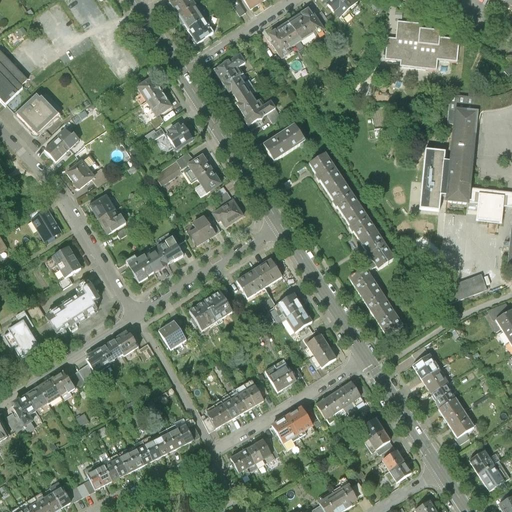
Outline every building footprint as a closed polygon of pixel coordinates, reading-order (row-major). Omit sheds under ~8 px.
[(171,5),(181,20),(197,10),(192,3),(196,1),(195,0),(177,0),(178,1),(171,5)] [(242,0),(250,11),(267,0),(242,0)] [(350,14),(337,0),(324,0),(323,1),(327,6),(327,7),(333,13),(334,13),(340,20),(341,18),(343,20),(350,14)] [(337,0),(350,14),(357,8),(355,6),(357,4),(352,0),(337,0)] [(511,0),(489,0),(485,11),(506,19),(505,21),(511,24),(511,0)] [(239,6),(233,10),(240,19),(245,15),(239,6)] [(197,10),(181,20),(189,33),(205,23),(197,10)] [(288,25),(300,44),(314,35),(315,38),(324,33),(314,18),(312,19),(307,12),(295,21),(292,20),(289,22),(289,24),(288,25)] [(321,13),(316,17),(323,28),(328,24),(321,13)] [(214,37),(205,23),(189,33),(198,46),(214,37)] [(420,26),(397,24),(396,33),(395,40),(387,40),(384,62),(400,63),(399,69),(436,72),(437,62),(457,64),(459,41),(439,38),(440,32),(420,30),(420,26)] [(300,44),(288,25),(287,26),(285,25),(282,27),(281,29),(269,38),(273,44),(271,46),(281,60),(289,55),(287,52),(300,44)] [(0,102),(5,108),(19,94),(16,92),(28,80),(0,52),(0,102)] [(220,71),(230,86),(246,76),(242,69),(252,62),(247,54),(220,71)] [(508,78),(511,73),(511,65),(503,73),(508,78)] [(239,99),(255,89),(246,76),(230,86),(239,99)] [(161,96),(152,81),(136,91),(145,106),(161,96)] [(255,89),(239,99),(247,113),(263,102),(255,89)] [(511,104),(511,92),(504,96),(495,99),(487,100),(477,100),(450,97),(447,126),(454,126),(455,113),(472,115),(472,110),(484,111),(494,110),(506,107),(511,104)] [(171,111),(161,96),(145,106),(140,109),(144,114),(149,111),(154,120),(155,122),(160,119),(171,111)] [(42,99),(40,100),(37,97),(15,118),(36,141),(60,119),(42,99)] [(278,101),(270,106),(267,100),(263,102),(247,113),(255,125),(282,108),(278,101)] [(511,210),(511,215),(507,270),(511,270),(511,194),(468,190),(476,115),(472,115),(455,113),(454,126),(450,164),(444,163),(445,154),(425,152),(419,212),(438,213),(440,198),(447,199),(446,203),(477,206),(475,222),(501,225),(502,209),(511,210)] [(155,129),(163,124),(160,119),(155,122),(154,120),(151,122),(155,129)] [(268,145),(281,165),(312,145),(299,125),(268,145)] [(183,127),(165,137),(175,154),(193,143),(183,127)] [(164,136),(161,131),(152,137),(155,142),(164,136)] [(44,152),(55,164),(79,142),(74,137),(71,140),(64,133),(44,152)] [(184,173),(188,180),(209,167),(198,150),(177,163),(184,173)] [(377,266),(352,282),(391,342),(413,328),(406,317),(394,299),(383,281),(378,274),(400,260),(331,154),(313,166),(322,180),(339,206),(357,234),(373,259),(377,266)] [(160,188),(184,173),(177,163),(154,178),(160,188)] [(79,191),(94,180),(81,164),(66,175),(79,191)] [(204,192),(218,183),(209,167),(188,180),(197,196),(204,192)] [(227,195),(226,196),(218,183),(204,192),(212,205),(217,202),(222,210),(233,204),(227,195)] [(88,206),(98,222),(116,210),(105,195),(88,206)] [(222,210),(216,215),(224,230),(242,220),(233,204),(222,210)] [(33,222),(28,225),(35,237),(40,234),(46,244),(59,236),(46,214),(43,209),(30,217),(33,222)] [(98,222),(108,237),(126,225),(116,210),(98,222)] [(188,235),(198,249),(216,237),(203,218),(192,226),(195,230),(188,235)] [(157,253),(166,266),(181,257),(172,244),(157,253)] [(56,268),(64,281),(69,278),(81,270),(68,250),(46,263),(51,271),(56,268)] [(157,253),(145,261),(153,275),(166,266),(157,253)] [(134,258),(126,264),(139,284),(153,275),(145,261),(143,259),(137,263),(134,258)] [(272,262),(255,272),(266,290),(283,280),(272,262)] [(266,290),(255,272),(237,283),(249,301),(266,290)] [(481,276),(438,293),(443,307),(486,292),(481,276)] [(69,278),(64,281),(57,284),(62,291),(73,285),(69,278)] [(82,296),(47,318),(55,333),(62,335),(97,312),(94,305),(101,299),(96,292),(96,286),(94,282),(87,284),(85,281),(76,287),(82,296)] [(219,293),(205,302),(217,323),(218,326),(232,313),(219,293)] [(277,306),(285,319),(302,309),(294,295),(277,306)] [(275,307),(270,299),(261,304),(266,312),(275,307)] [(205,302),(191,312),(202,331),(217,323),(205,302)] [(38,304),(26,311),(35,327),(47,318),(38,304)] [(275,307),(266,312),(274,326),(285,319),(277,306),(275,307)] [(302,309),(285,319),(295,334),(304,329),(308,327),(312,324),(302,309)] [(511,326),(511,311),(502,318),(509,329),(511,326)] [(40,348),(24,322),(5,334),(21,360),(40,348)] [(186,340),(173,322),(158,332),(171,351),(186,340)] [(312,334),(308,327),(304,329),(305,331),(299,335),(302,340),(312,334)] [(131,331),(115,342),(125,358),(141,348),(131,331)] [(312,334),(302,340),(306,345),(315,339),(312,334)] [(315,339),(306,345),(308,348),(313,356),(328,347),(320,335),(315,339)] [(115,342),(99,352),(110,368),(125,358),(115,342)] [(320,367),(322,370),(336,361),(328,347),(313,356),(320,367)] [(313,356),(308,348),(304,351),(309,359),(313,356)] [(99,352),(84,362),(94,378),(110,368),(99,352)] [(313,356),(309,359),(316,370),(320,367),(313,356)] [(412,367),(421,381),(438,371),(429,356),(412,367)] [(302,382),(290,362),(279,369),(292,388),(302,382)] [(292,388),(279,369),(271,375),(283,394),(292,388)] [(421,381),(428,393),(445,382),(438,371),(421,381)] [(65,373),(52,381),(63,399),(76,391),(65,373)] [(52,381),(38,390),(49,407),(63,399),(52,381)] [(259,387),(265,398),(273,394),(266,382),(259,387)] [(455,397),(445,382),(428,393),(438,408),(455,397)] [(349,384),(341,390),(353,408),(361,402),(349,384)] [(252,392),(260,406),(268,402),(265,398),(259,387),(251,391),(252,392)] [(49,407),(38,390),(24,399),(35,416),(49,407)] [(341,390),(332,396),(344,414),(353,408),(341,390)] [(260,406),(252,392),(245,397),(253,411),(260,406)] [(332,396),(323,402),(335,420),(344,414),(332,396)] [(245,416),(236,402),(234,397),(226,402),(237,420),(245,416)] [(253,411),(245,397),(236,402),(245,416),(253,411)] [(464,413),(455,397),(438,408),(436,409),(446,424),(464,413)] [(35,416),(24,399),(9,408),(20,425),(35,416)] [(237,420),(226,402),(218,406),(229,425),(237,420)] [(323,402),(315,408),(327,426),(335,420),(323,402)] [(229,425),(218,406),(210,411),(214,416),(206,420),(214,434),(229,425)] [(286,421),(300,443),(313,435),(299,413),(286,421)] [(464,413),(446,424),(456,440),(465,434),(474,428),(464,413)] [(300,443),(286,421),(272,430),(287,452),(300,443)] [(362,428),(369,440),(382,432),(374,421),(362,428)] [(0,425),(0,446),(10,440),(0,425)] [(192,430),(182,434),(190,451),(200,447),(192,430)] [(382,432),(369,440),(377,452),(389,444),(382,432)] [(182,434),(173,438),(181,455),(190,451),(182,434)] [(465,434),(456,440),(460,446),(469,440),(465,434)] [(173,438),(166,442),(174,459),(181,455),(173,438)] [(263,440),(254,445),(264,463),(273,457),(263,440)] [(166,442),(157,446),(166,463),(174,459),(166,442)] [(254,445),(245,450),(256,468),(264,463),(254,445)] [(157,446),(149,450),(157,466),(166,463),(157,446)] [(485,474),(505,461),(500,453),(497,456),(492,448),(475,459),(485,474)] [(149,450),(141,453),(149,470),(157,466),(149,450)] [(245,450),(237,455),(247,473),(256,468),(245,450)] [(384,460),(391,472),(405,463),(397,451),(384,460)] [(149,470),(141,453),(134,457),(142,474),(149,470)] [(237,455),(228,460),(238,478),(247,473),(237,455)] [(134,457),(125,461),(134,478),(142,474),(134,457)] [(125,461),(117,465),(125,482),(134,478),(125,461)] [(505,461),(485,474),(496,491),(511,480),(511,478),(507,471),(510,469),(505,461)] [(391,472),(399,483),(412,475),(405,463),(391,472)] [(117,465),(109,468),(117,485),(125,482),(117,465)] [(109,468),(100,473),(108,490),(117,485),(109,468)] [(100,473),(91,477),(94,483),(99,494),(108,490),(100,473)] [(346,482),(332,492),(341,507),(356,497),(346,482)] [(99,494),(94,483),(71,494),(77,505),(99,494)] [(58,490),(50,496),(59,511),(68,506),(58,490)] [(332,492),(317,501),(323,511),(332,511),(341,507),(332,492)] [(50,496),(42,501),(48,511),(57,511),(59,511),(50,496)] [(48,511),(42,501),(33,506),(36,511),(48,511)] [(415,511),(434,511),(437,511),(431,502),(415,511)]
